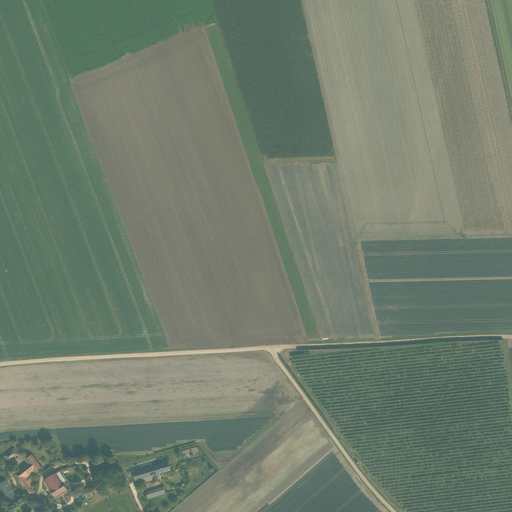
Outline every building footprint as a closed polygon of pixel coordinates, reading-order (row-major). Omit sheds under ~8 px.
[(9,450),(14,456),(16,455),(16,456),(18,454),(13,447),(9,450)] [(35,492),(26,477),(33,471),(35,473),(42,468),(32,454),(25,460),(26,462),(18,469),(18,470),(20,472),(13,476),(27,497),(35,492)] [(157,475),(161,473),(171,471),(168,462),(133,472),(135,481),(136,485),(152,480),(153,483),(159,481),(157,477),(157,475)] [(50,490),(54,497),(66,489),(62,483),(56,473),(44,480),(50,490)] [(18,497),(7,480),(0,484),(0,486),(10,502),(18,497)] [(146,492),(148,499),(166,493),(163,486),(146,492)] [(83,490),(86,498),(93,496),(90,488),(83,490)]
